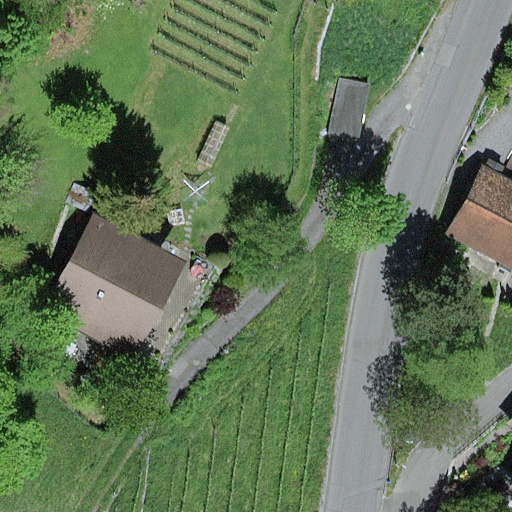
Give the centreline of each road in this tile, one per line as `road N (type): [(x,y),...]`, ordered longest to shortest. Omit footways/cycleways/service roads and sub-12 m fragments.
road 1 (track): [(450,100),(425,91),(402,104),(294,261),(185,375),(84,511)]
road 2 (tertiary): [(487,0),(386,298),(357,511)]
road 3 (residential): [(402,511),(443,443),(511,384)]
